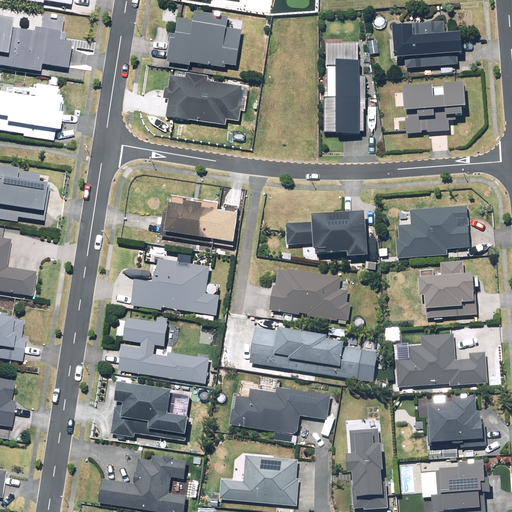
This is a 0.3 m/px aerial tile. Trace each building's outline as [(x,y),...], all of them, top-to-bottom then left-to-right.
[(0,0),(43,7),(43,5),(71,9),(72,0),(0,0)] [(223,16),(194,15),(194,24),(178,23),(178,36),(171,36),(169,68),(224,70),(224,66),(241,67),(242,32),(229,32),(229,22),(223,22),(223,16)] [(269,19),(257,18),(256,30),(268,31),(269,19)] [(391,33),(393,64),(466,59),(465,39),(445,41),(444,24),(416,26),(416,31),(391,33)] [(357,139),(361,46),(340,46),(340,41),(327,41),(326,73),(338,73),(337,98),(326,98),(325,137),(357,139)] [(169,101),(166,120),(227,127),(228,122),(239,124),(243,90),(207,85),(208,77),(188,74),(187,80),(171,78),(169,91),(167,91),(166,100),(169,101)] [(0,134),(24,136),(24,141),(54,143),(54,137),(60,137),(61,121),(57,120),(58,107),(62,108),(62,102),(57,102),(58,86),(33,84),(31,105),(0,102),(0,134)] [(467,113),(466,89),(394,91),(394,106),(407,105),(407,136),(456,135),(456,120),(465,120),(465,113),(467,113)] [(0,221),(17,223),(18,220),(45,223),(48,189),(39,188),(40,176),(0,172),(0,221)] [(165,225),(163,239),(180,241),(180,237),(219,242),(223,205),(195,202),(168,198),(165,225)] [(469,210),(410,213),(411,228),(400,228),(400,241),(398,241),(399,262),(448,260),(448,251),(471,250),(471,238),(469,210)] [(354,218),(314,220),(314,225),(287,226),(288,248),(316,246),(316,254),(329,253),(329,257),(350,256),(351,262),(370,261),(368,217),(354,218)] [(0,293),(34,298),(37,275),(6,271),(10,242),(0,240),(0,293)] [(134,293),(132,309),(219,318),(221,299),(206,297),(209,268),(159,263),(156,285),(135,283),(134,293)] [(443,313),(465,313),(465,308),(476,308),(476,301),(476,279),(465,279),(465,265),(443,265),(443,281),(424,281),(424,300),(428,300),(429,319),(443,319),(443,313)] [(342,280),(280,271),(277,288),(275,288),(272,304),(271,314),(300,318),(300,315),(309,316),(309,319),(340,324),(340,321),(349,323),(351,305),(348,305),(349,293),(340,292),(342,280)] [(382,290),(373,290),(373,302),(382,302),(382,290)] [(22,323),(0,320),(0,362),(23,366),(27,336),(20,335),(22,323)] [(156,327),(127,322),(121,360),(119,374),(208,387),(211,360),(171,355),(172,348),(168,347),(171,322),(157,320),(156,327)] [(280,333),(258,330),(256,349),(253,365),(283,370),(282,378),(289,379),(290,372),(375,384),(379,356),(345,351),(346,347),(329,344),(330,339),(318,338),(318,333),(281,328),(280,333)] [(396,363),(398,389),(451,386),(451,389),(487,387),(485,354),(469,355),(470,361),(456,362),(455,336),(422,338),(422,346),(410,347),(411,362),(396,363)] [(234,410),(232,427),(277,433),(275,442),(292,444),(293,437),(300,437),(302,419),(329,422),(332,398),(277,392),(278,382),(256,379),(255,385),(242,383),(238,411),(234,410)] [(0,427),(12,429),(15,403),(11,402),(13,383),(0,381),(0,427)] [(174,393),(118,386),(115,418),(113,436),(136,439),(136,437),(188,443),(191,420),(172,418),(174,393)] [(429,429),(431,449),(486,445),(485,437),(484,416),(479,416),(478,402),(455,403),(455,409),(430,410),(431,428),(429,429)] [(385,501),(383,450),(376,450),(376,442),(381,441),(380,428),(371,428),(371,433),(352,434),(353,458),(349,459),(349,476),(354,476),(355,511),(364,511),(389,511),(390,501),(385,501)] [(102,482),(99,505),(148,511),(185,511),(188,497),(170,495),(171,481),(186,483),(189,465),(174,463),(175,459),(156,457),(155,463),(140,461),(136,487),(102,482)] [(246,479),(223,479),(222,504),(301,507),(302,479),(298,479),(299,460),(247,458),(246,479)] [(459,471),(421,473),(423,511),(482,511),(482,499),(486,499),(485,487),(489,487),(487,462),(459,464),(459,471)]
